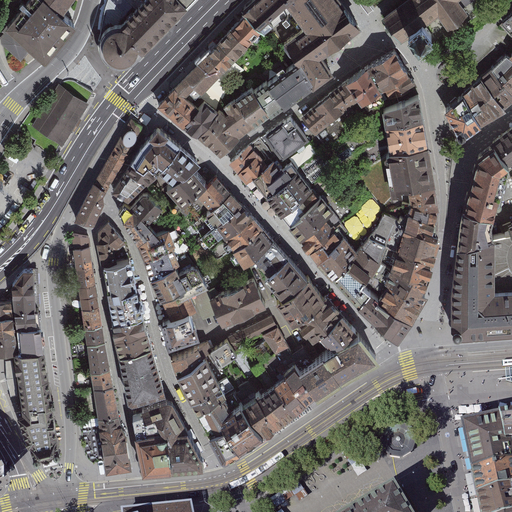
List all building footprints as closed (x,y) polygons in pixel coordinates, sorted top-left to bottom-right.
[(28,0),(0,37),(0,38),(22,62),(30,53),(38,60),(68,28),(54,15),(66,0),(28,0)] [(122,61),(179,6),(173,0),(107,0),(106,6),(102,18),(97,42),(98,48),(100,56),(106,62),(115,63),(122,61)] [(249,0),(242,6),(248,11),(264,28),(291,5),(306,25),(285,39),(300,60),(313,85),(334,70),(322,53),(339,41),(360,26),(342,0),(249,0)] [(402,0),(381,16),(401,40),(410,34),(419,45),(433,34),(425,24),(438,15),(447,27),(468,13),(464,7),(473,0),(402,0)] [(248,11),(231,28),(248,44),(264,28),(248,11)] [(231,28),(218,41),(235,58),(248,44),(231,28)] [(218,41),(206,53),(223,69),(235,58),(218,41)] [(391,51),(377,61),(392,82),(406,73),(391,51)] [(491,67),(504,80),(511,70),(511,56),(509,54),(507,52),(491,67)] [(206,53),(175,85),(193,101),(223,69),(206,53)] [(266,115),(313,85),(300,60),(252,94),(266,115)] [(377,61),(363,71),(378,92),(382,89),(392,82),(377,61)] [(504,80),(491,67),(481,75),(493,89),(504,80)] [(363,71),(343,85),(356,104),(358,106),(378,92),(363,71)] [(392,82),(382,89),(390,101),(414,84),(406,73),(392,82)] [(463,92),(472,106),(493,89),(481,75),(463,92)] [(511,89),(504,80),(493,89),(506,104),(511,98),(511,89)] [(89,102),(59,83),(39,114),(32,110),(19,129),(36,139),(33,143),(50,154),(57,142),(63,145),(89,102)] [(175,85),(157,104),(183,125),(199,106),(193,101),(175,85)] [(343,85),(299,115),(312,134),(356,104),(343,85)] [(506,104),(493,89),(472,106),(481,121),(506,104)] [(220,124),(239,136),(266,115),(252,94),(250,90),(223,105),(229,113),(220,124)] [(463,92),(445,107),(459,135),(481,121),(472,106),(463,92)] [(381,110),(383,127),(422,120),(419,95),(381,110)] [(199,106),(183,125),(198,134),(211,117),(218,109),(205,99),(199,106)] [(110,152),(122,160),(143,126),(129,117),(110,152)] [(220,124),(211,117),(198,134),(220,154),(239,136),(220,124)] [(291,117),(264,137),(281,159),(307,139),(291,117)] [(383,127),(387,152),(426,146),(422,120),(383,127)] [(155,166),(175,144),(152,126),(130,159),(138,166),(143,161),(150,168),(155,166)] [(511,127),(495,144),(509,162),(511,159),(511,127)] [(167,179),(190,165),(198,163),(175,144),(155,166),(167,179)] [(477,159),(463,207),(493,215),(499,193),(494,192),(499,169),(509,162),(495,144),(477,159)] [(266,162),(250,145),(240,154),(245,161),(235,172),(244,183),(248,179),(266,162)] [(405,190),(433,185),(426,146),(387,152),(386,156),(394,197),(404,195),(403,190),(405,190)] [(96,175),(107,182),(115,170),(122,160),(110,152),(96,175)] [(235,172),(245,161),(240,154),(238,153),(228,163),(235,172)] [(123,201),(150,168),(143,161),(138,166),(130,159),(115,194),(123,201)] [(263,197),(289,177),(281,167),(275,172),(266,162),(248,179),(263,197)] [(190,190),(201,180),(190,165),(167,179),(162,182),(176,201),(190,190)] [(263,197),(276,214),(309,188),(296,172),(289,177),(263,197)] [(92,181),(103,188),(107,182),(96,175),(92,181)] [(206,208),(225,192),(212,176),(203,182),(201,180),(190,190),(206,208)] [(92,181),(72,216),(93,220),(102,200),(99,196),(103,188),(92,181)] [(437,209),(433,185),(405,190),(407,207),(411,208),(437,209)] [(309,188),(276,214),(287,226),(318,198),(309,188)] [(213,224),(237,203),(225,192),(206,208),(199,213),(210,225),(213,224)] [(132,211),(145,223),(160,206),(146,196),(132,211)] [(374,197),(345,222),(353,232),(382,207),(374,197)] [(318,198),(287,226),(298,239),(324,218),(331,213),(318,198)] [(223,235),(248,214),(237,203),(213,224),(223,235)] [(463,207),(456,245),(495,235),(491,224),(493,215),(463,207)] [(118,218),(132,238),(152,230),(145,223),(132,211),(129,208),(118,218)] [(436,221),(437,209),(411,208),(409,216),(436,221)] [(232,247),(258,226),(248,214),(223,235),(232,247)] [(433,237),(436,221),(409,216),(405,216),(400,228),(433,237)] [(324,218),(298,239),(302,244),(307,249),(331,230),(332,229),(324,218)] [(96,240),(107,237),(111,248),(124,242),(109,222),(96,229),(96,240)] [(140,257),(181,242),(177,233),(173,234),(168,223),(152,230),(132,238),(140,257)] [(251,254),(268,239),(258,226),(232,247),(230,248),(240,262),(251,254)] [(433,237),(400,228),(392,249),(427,260),(433,237)] [(331,230),(307,249),(311,255),(316,261),(339,239),(331,230)] [(73,245),(74,264),(92,261),(89,236),(73,233),(73,245)] [(461,334),(511,330),(511,287),(495,289),(495,235),(456,245),(451,328),(454,333),(461,334)] [(99,262),(101,262),(113,259),(111,248),(107,237),(96,240),(95,240),(99,262)] [(265,270),(282,255),(274,246),(268,239),(251,254),(265,270)] [(339,239),(316,261),(323,268),(330,276),(348,259),(353,253),(339,239)] [(140,257),(150,277),(190,261),(181,242),(140,257)] [(395,272),(423,286),(427,260),(392,249),(384,267),(395,272)] [(290,264),(282,255),(265,270),(260,274),(278,294),(299,275),(290,264)] [(106,286),(134,280),(129,256),(113,259),(101,262),(106,286)] [(348,259),(330,276),(345,292),(356,304),(366,292),(357,283),(367,272),(348,259)] [(74,264),(77,284),(95,281),(92,261),(74,264)] [(190,261),(150,277),(158,295),(197,276),(190,261)] [(14,284),(16,315),(40,314),(34,267),(25,268),(14,284)] [(385,286),(417,306),(427,288),(423,286),(395,272),(385,286)] [(307,283),(300,274),(299,275),(278,294),(273,298),(277,304),(292,320),(319,296),(307,283)] [(197,276),(158,295),(165,315),(184,306),(192,303),(188,291),(203,283),(199,275),(197,276)] [(218,312),(222,321),(265,302),(254,277),(220,291),(223,299),(214,303),(218,312)] [(109,317),(141,311),(134,280),(106,286),(103,287),(109,317)] [(77,284),(81,305),(98,302),(95,281),(77,284)] [(417,306),(385,286),(375,299),(407,323),(417,306)] [(205,318),(218,312),(214,303),(208,290),(196,295),(205,318)] [(392,341),(407,323),(375,299),(366,292),(356,304),(354,307),(364,316),(392,341)] [(319,296),(292,320),(306,336),(319,325),(334,312),(327,304),(319,295),(319,296)] [(81,305),(84,325),(102,322),(98,302),(81,305)] [(11,316),(10,303),(0,303),(0,317),(10,317),(11,316)] [(165,315),(156,319),(168,346),(196,333),(184,306),(165,315)] [(115,351),(149,343),(141,311),(109,317),(107,318),(115,351)] [(342,322),(334,312),(319,325),(330,337),(347,328),(342,322)] [(41,331),(40,314),(16,315),(18,334),(41,331)] [(262,332),(277,324),(272,314),(240,330),(248,342),(262,332)] [(0,353),(12,351),(10,317),(0,317),(0,353)] [(102,322),(84,325),(86,342),(105,339),(102,322)] [(277,324),(262,332),(274,351),(287,344),(277,324)] [(351,329),(316,347),(334,372),(350,363),(368,352),(351,329)] [(41,331),(18,334),(15,347),(43,345),(41,331)] [(224,338),(205,351),(215,367),(235,354),(224,338)] [(110,366),(105,339),(86,342),(90,369),(110,366)] [(194,342),(166,355),(172,371),(173,370),(200,356),(194,342)] [(162,388),(149,343),(115,351),(123,396),(128,400),(162,388)] [(15,347),(27,409),(53,407),(43,345),(15,347)] [(334,372),(316,347),(293,364),(290,360),(279,368),(300,396),(324,379),(334,372)] [(200,356),(173,370),(191,408),(194,407),(220,392),(223,391),(200,356)] [(113,384),(110,366),(90,369),(93,387),(113,384)] [(278,414),(300,396),(279,368),(267,377),(269,379),(256,388),(255,386),(250,389),(272,418),(278,414)] [(118,413),(113,384),(93,387),(97,417),(118,413)] [(258,430),(272,418),(250,389),(237,400),(239,404),(258,430)] [(220,392),(194,407),(205,426),(232,408),(220,392)] [(167,438),(171,465),(202,463),(201,453),(174,405),(171,402),(166,402),(142,408),(142,414),(144,427),(156,424),(167,438)] [(232,408),(205,426),(222,456),(234,449),(251,438),(259,432),(258,430),(239,404),(232,408)] [(19,410),(40,453),(59,449),(53,407),(27,409),(19,410)] [(128,465),(118,413),(97,417),(99,426),(96,426),(105,470),(128,465)] [(171,465),(167,438),(156,424),(144,427),(142,414),(132,416),(134,430),(142,468),(171,465)] [(511,415),(494,417),(500,444),(511,442),(511,415)] [(464,465),(465,473),(497,465),(511,460),(511,442),(500,444),(494,417),(456,424),(464,465)] [(387,426),(380,437),(381,449),(390,458),(402,459),(413,452),(416,439),(410,428),(399,423),(387,426)] [(465,473),(471,498),(511,485),(511,460),(497,465),(465,473)] [(511,511),(511,485),(471,498),(474,511),(511,511)] [(401,511),(388,489),(350,511),(401,511)] [(193,501),(122,506),(122,511),(194,511),(194,507),(193,501)]
